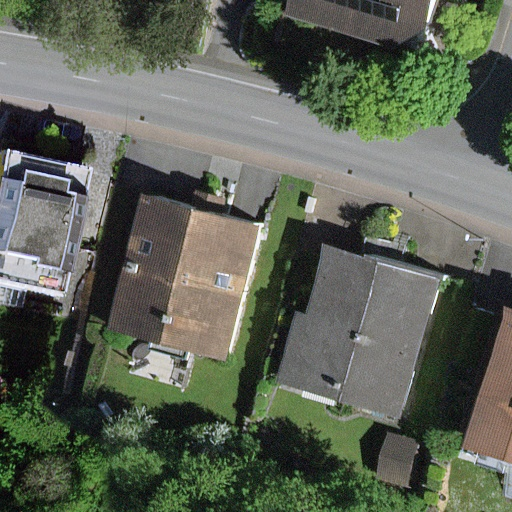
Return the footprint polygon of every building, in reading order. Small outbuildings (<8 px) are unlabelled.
[(454,0),(333,0),(328,17),(436,53),(454,0)] [(0,274),(69,288),(93,164),(6,147),(0,175),(0,274)] [(284,222),(171,190),(134,321),(247,353),(284,222)] [(461,274),(348,244),(330,309),(311,304),(291,380),(423,415),(461,274)] [(511,315),(491,309),(460,401),(499,414),(492,436),(511,442),(511,315)]
